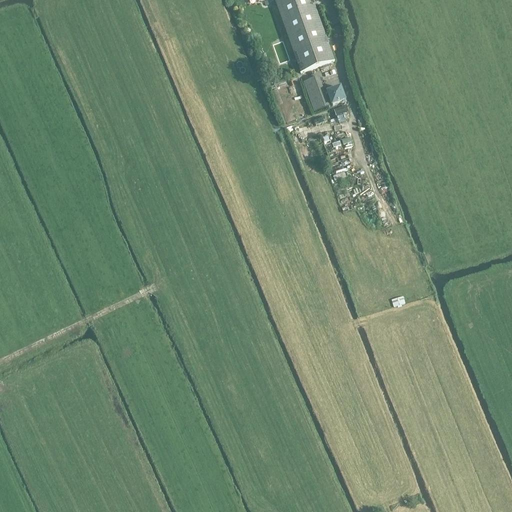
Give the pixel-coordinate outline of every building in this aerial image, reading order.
[(335,62),(312,0),(246,0),(247,1),(250,0),(273,0),(300,75),(335,62)] [(329,108),(318,77),(303,83),(314,113),(329,108)] [(331,105),(346,103),(344,87),(328,89),(331,105)] [(347,105),(335,109),(338,118),(350,114),(347,105)] [(403,297),(391,301),(393,308),(397,307),(398,308),(402,307),(401,306),(405,305),(403,297)]
